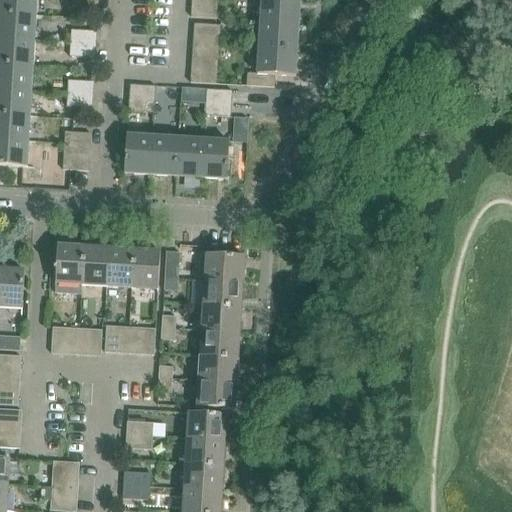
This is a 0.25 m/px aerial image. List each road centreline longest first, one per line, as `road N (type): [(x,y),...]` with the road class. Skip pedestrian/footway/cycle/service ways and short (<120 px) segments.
road 1 (unclassified): [(344,511),(367,238),(405,144),(496,32)]
road 2 (residential): [(388,0),(285,191),(266,211),(178,216),(0,205)]
